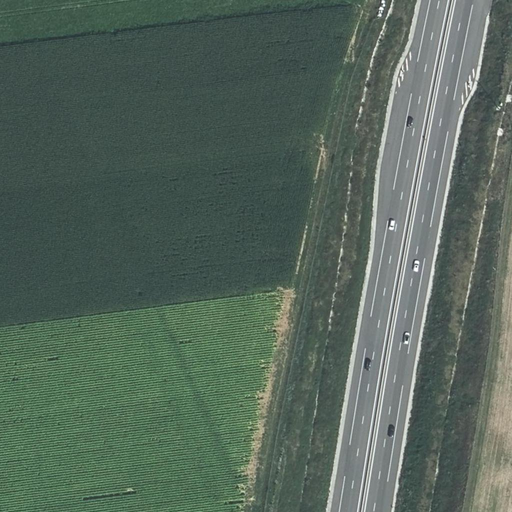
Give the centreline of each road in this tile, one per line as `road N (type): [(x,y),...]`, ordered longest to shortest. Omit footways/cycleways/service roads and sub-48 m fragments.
road 1 (track): [(371,0),(326,135),(247,511)]
road 2 (motorway): [(437,0),(344,511)]
road 3 (motorway): [(370,511),(461,0)]
road 4 (track): [(511,180),(460,511)]
